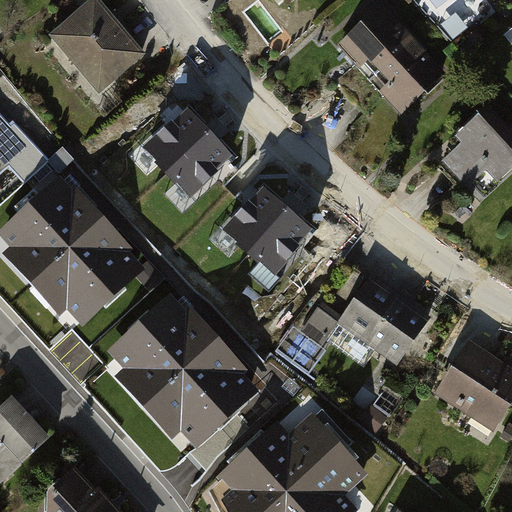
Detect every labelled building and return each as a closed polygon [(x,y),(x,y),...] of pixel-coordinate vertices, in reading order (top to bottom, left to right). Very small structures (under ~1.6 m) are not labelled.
[(104,84),(140,54),(96,1),(55,36),(75,60),(81,56),(104,84)] [(379,14),(341,51),(404,116),(443,79),(379,14)] [(511,136),(488,112),(436,162),(479,207),(511,174),(511,136)] [(205,131),(188,114),(174,127),(172,125),(147,149),(160,163),(157,166),(175,185),(178,183),(191,197),(217,173),(215,171),(229,157),(213,139),(205,131)] [(0,178),(30,152),(25,146),(0,118),(0,178)] [(283,208),(264,191),(252,205),(250,203),(225,231),(239,244),(237,246),(258,264),(260,262),(275,274),(298,248),(296,246),(309,231),(291,215),(283,208)] [(44,286),(74,319),(127,271),(95,235),(86,243),(63,217),(28,249),(54,278),(44,286)] [(397,360),(426,319),(376,284),(346,326),(320,308),(303,332),(321,344),(326,337),(364,365),(378,347),(397,360)] [(511,402),(511,375),(466,348),(434,401),(492,436),(511,402)] [(236,500),(248,511),(359,511),(367,486),(373,480),(377,465),(368,463),(353,448),(355,438),(369,442),(328,401),(299,430),(299,433),(273,425),(270,437),(251,456),(252,451),(229,475),(240,486),(236,500)] [(14,410),(0,423),(0,484),(4,489),(49,448),(14,410)] [(109,511),(79,478),(55,500),(53,511),(109,511)]
